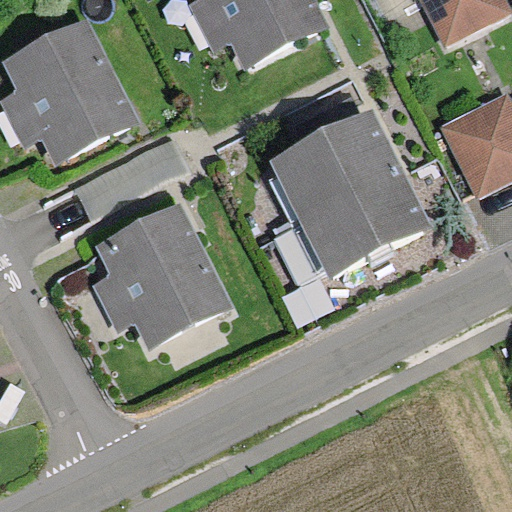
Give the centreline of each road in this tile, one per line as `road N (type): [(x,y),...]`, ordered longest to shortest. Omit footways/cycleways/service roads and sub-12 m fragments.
road 1 (residential): [(511,275),(96,481)]
road 2 (residential): [(96,481),(77,425),(0,279)]
